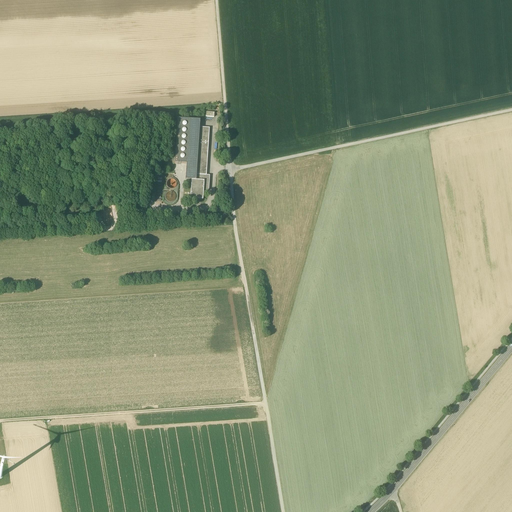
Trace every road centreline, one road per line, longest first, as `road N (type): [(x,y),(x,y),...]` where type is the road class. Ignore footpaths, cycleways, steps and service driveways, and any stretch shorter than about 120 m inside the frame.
road 1 (track): [(282,511),(230,170)]
road 2 (track): [(511,109),(230,170)]
road 3 (track): [(264,404),(0,420)]
road 4 (secondary): [(392,488),(511,346)]
road 5 (track): [(230,170),(216,0)]
